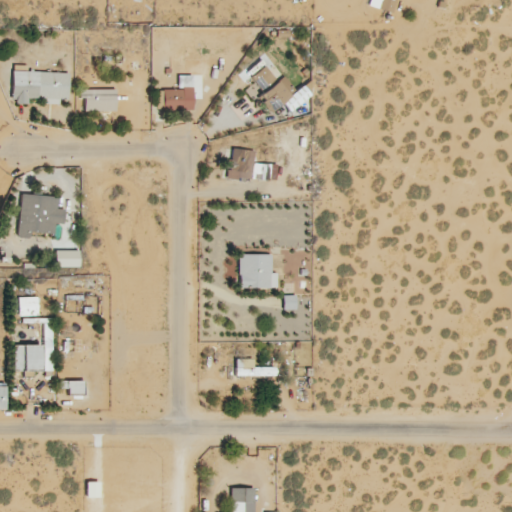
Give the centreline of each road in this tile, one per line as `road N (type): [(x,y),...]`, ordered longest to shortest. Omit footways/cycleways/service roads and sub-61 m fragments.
road 1 (residential): [(182,511),(182,143),(14,146)]
road 2 (residential): [(0,428),(511,429)]
